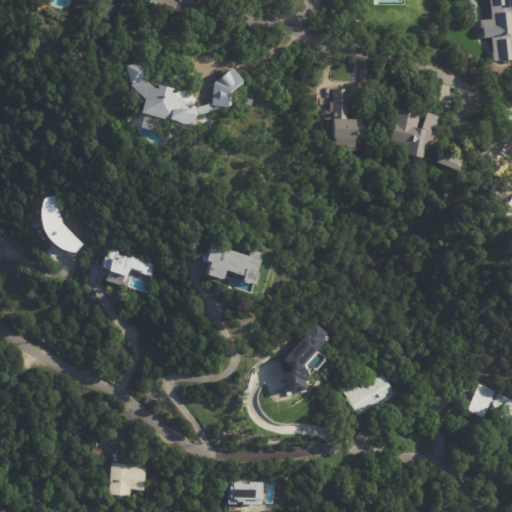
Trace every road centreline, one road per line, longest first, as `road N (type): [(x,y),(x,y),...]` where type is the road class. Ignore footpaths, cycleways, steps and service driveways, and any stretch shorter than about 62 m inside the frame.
road 1 (residential): [(481,511),(444,466),(400,450),(350,440),(204,450),(0,326)]
road 2 (residential): [(303,30),(502,110)]
